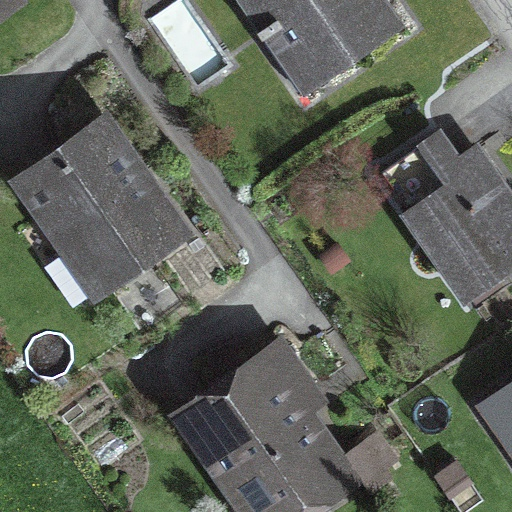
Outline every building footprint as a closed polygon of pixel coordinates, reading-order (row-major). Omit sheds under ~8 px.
[(404,27),(385,0),(239,0),(304,96),(404,27)] [(121,280),(115,272),(179,227),(103,121),(21,178),(102,293),(121,280)] [(405,212),(465,297),(511,264),(511,200),(475,148),(459,159),(440,132),(382,172),(409,210),(405,212)] [(254,511),(296,511),(346,477),(291,399),(312,384),(283,343),(184,412),(254,511)] [(511,385),(484,405),(511,444),(511,385)] [(370,476),(395,458),(378,434),(353,451),(370,476)]
